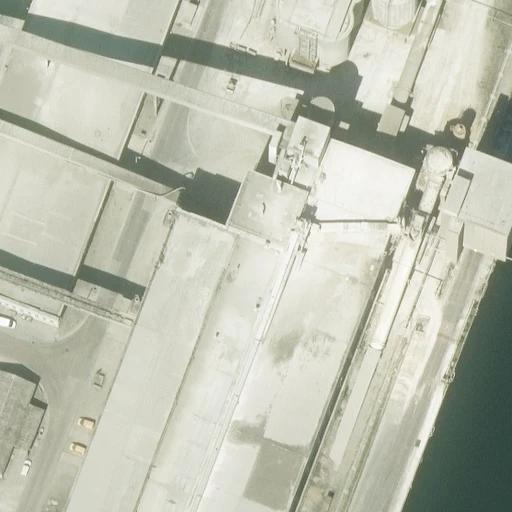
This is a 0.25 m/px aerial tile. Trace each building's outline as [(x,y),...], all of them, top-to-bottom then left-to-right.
[(39,0),(0,106),(0,318),(57,339),(185,0),(39,0)] [(289,0),(288,3),(286,6),(285,15),(286,22),(283,29),(279,32),(274,37),(272,46),(273,56),(278,65),(286,67),(287,65),(276,61),(299,0),(289,0)] [(365,10),(362,19),(363,25),(363,32),(375,0),(374,3),(369,9),(365,10)] [(295,146),(305,119),(291,115),(281,141),(295,146)] [(238,254),(188,235),(144,351),(139,363),(83,511),(308,511),(427,198),(385,182),(366,175),(344,166),(347,160),(332,155),(340,132),(305,119),(293,153),(294,153),(283,184),(290,186),(283,205),(260,196),(238,254)] [(397,149),(403,134),(403,132),(384,125),(367,172),(386,179),(397,149)] [(403,134),(397,149),(401,151),(407,134),(403,134)] [(451,221),(438,254),(449,258),(443,273),(455,277),(460,263),(503,280),(511,256),(511,208),(462,190),(451,221)] [(0,387),(0,492),(2,493),(15,464),(30,470),(47,428),(31,421),(39,403),(0,387)]
